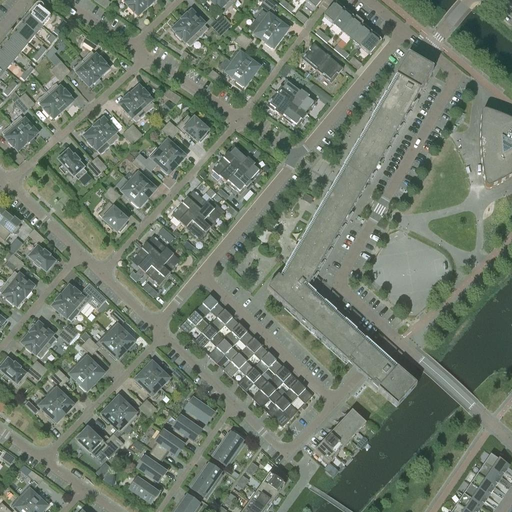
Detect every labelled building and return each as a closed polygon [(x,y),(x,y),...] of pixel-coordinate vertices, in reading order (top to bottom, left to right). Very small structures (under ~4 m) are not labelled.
[(105,9),(109,4),(103,0),(95,0),(95,2),(105,9)] [(120,0),(125,4),(124,4),(128,8),(127,9),(133,15),(134,14),(137,18),(146,9),(147,8),(138,0),(120,0)] [(138,0),(147,8),(146,9),(147,10),(154,4),(153,3),(155,0),(138,0)] [(233,6),(226,0),(208,0),(210,1),(209,2),(215,8),(216,7),(219,11),(220,10),(224,14),(227,12),(228,10),(233,6)] [(274,13),(278,8),(268,0),(265,0),(262,4),(274,13)] [(284,9),(288,5),(282,0),(279,5),(284,9)] [(307,0),(305,3),(314,11),(323,0),(307,0)] [(50,18),(42,12),(42,11),(43,10),(43,9),(43,8),(43,7),(42,6),(41,5),(40,5),(39,4),(38,4),(37,5),(36,5),(35,6),(27,15),(42,28),(50,18)] [(332,26),(344,11),(335,4),(323,18),(332,26)] [(288,5),(284,9),(290,14),(294,10),(288,5)] [(332,26),(341,34),(353,19),(344,11),(332,26)] [(303,25),(307,20),(298,12),(294,17),(303,25)] [(198,39),(199,39),(200,38),(202,36),(203,35),(207,30),(203,26),(204,26),(191,13),(187,16),(186,15),(180,21),(198,39)] [(27,15),(20,24),(35,36),(42,28),(27,15)] [(261,26),(280,40),(281,38),(285,33),(287,31),(286,30),(287,29),(280,23),(279,25),(275,22),(269,17),(265,15),(262,20),(264,22),(261,26)] [(216,23),(224,32),(229,27),(220,18),(216,23)] [(341,34),(350,41),(363,27),(353,19),(341,34)] [(63,21),(55,30),(52,33),(57,38),(68,25),(63,21)] [(189,48),(190,48),(191,46),(193,45),(194,44),(198,39),(180,21),(181,22),(172,31),(175,35),(174,36),(180,42),(181,41),(185,44),(189,48)] [(280,40),(261,26),(255,21),(247,31),(255,36),(254,36),(261,41),(265,44),(264,45),(271,50),(272,49),(273,50),(275,47),(278,42),(280,40)] [(224,32),(216,23),(211,27),(220,36),(224,32)] [(20,24),(13,33),(27,45),(35,36),(20,24)] [(350,41),(360,49),(372,34),(363,27),(350,41)] [(321,40),(324,36),(318,31),(315,35),(321,40)] [(13,33),(6,41),(20,53),(27,45),(13,33)] [(237,38),(248,47),(252,42),(241,33),(237,38)] [(372,34),(360,49),(369,57),(381,42),(372,34)] [(47,41),(51,45),(56,39),(51,36),(47,41)] [(324,36),(321,40),(326,45),(330,40),(324,36)] [(94,50),(97,45),(87,38),(83,43),(94,50)] [(248,47),(237,38),(233,43),(245,51),(248,47)] [(6,41),(0,47),(0,52),(13,63),(20,53),(6,41)] [(316,72),(332,53),(323,45),(318,51),(313,46),(301,60),(316,72)] [(339,55),(342,51),(337,46),(333,50),(339,55)] [(37,53),(41,57),(46,51),(42,47),(37,53)] [(342,51),(339,55),(345,60),(348,56),(342,51)] [(0,52),(0,66),(6,71),(13,63),(0,52)] [(41,57),(37,53),(32,59),(36,62),(41,57)] [(86,57),(82,61),(99,80),(98,79),(108,71),(104,67),(105,66),(100,60),(99,61),(95,57),(91,53),(90,54),(89,55),(87,56),(86,57)] [(230,62),(251,78),(252,77),(253,77),(256,72),(258,69),(257,68),(258,67),(251,62),(250,63),(246,60),(247,60),(240,55),(237,53),(230,62)] [(332,53),(316,72),(330,85),(342,71),(337,66),(341,61),(332,53)] [(191,66),(194,61),(184,54),(180,59),(191,66)] [(415,387),(396,370),(381,356),(366,343),(304,287),(306,284),(309,285),(359,199),(433,71),(408,56),(343,170),(335,184),(326,198),(270,295),(285,308),(283,309),(345,366),(347,364),(361,377),(396,408),(415,387)] [(348,63),(357,70),(358,71),(362,66),(352,58),(348,63)] [(82,61),(81,62),(80,63),(78,64),(77,66),(72,70),(76,74),(88,88),(92,85),(93,86),(99,80),(82,61)] [(251,78),(230,62),(223,72),(226,74),(232,79),(236,82),(235,83),(242,89),(243,87),(244,88),(246,85),(250,80),(249,80),(251,78)] [(55,68),(64,77),(68,73),(60,64),(55,68)] [(286,66),(279,76),(284,79),(291,70),(286,66)] [(24,73),(29,76),(33,70),(29,67),(24,73)] [(64,77),(55,68),(51,72),(59,81),(64,77)] [(219,85),(223,80),(212,72),(208,77),(219,85)] [(29,76),(24,73),(20,78),(24,82),(29,76)] [(276,94),(291,105),(301,92),(286,81),(276,94)] [(7,88),(12,92),(17,86),(12,82),(7,88)] [(56,85),(55,86),(53,87),(52,88),(51,89),(46,94),(63,112),(72,103),(69,99),(70,98),(64,92),(63,93),(60,89),(59,89),(56,85)] [(12,92),(7,88),(3,94),(7,97),(12,92)] [(129,97),(128,96),(145,115),(150,111),(151,110),(153,109),(154,107),(151,102),(147,98),(148,97),(143,91),(142,92),(138,88),(129,97)] [(175,105),(179,99),(168,92),(165,98),(175,105)] [(291,105),(306,116),(316,103),(301,92),(291,105)] [(46,94),(42,98),(40,99),(38,100),(37,102),(41,106),(40,107),(44,110),(43,111),(48,118),(49,117),(53,120),(63,112),(46,94)] [(291,105),(276,94),(266,107),(281,118),(291,105)] [(20,100),(28,109),(33,105),(24,96),(20,100)] [(135,124),(140,120),(141,119),(142,118),(143,117),(144,116),(145,115),(128,96),(122,102),(123,103),(119,106),(131,120),(132,120),(135,124)] [(28,109),(20,100),(15,104),(23,114),(28,109)] [(168,102),(161,109),(166,114),(173,107),(168,102)] [(291,105),(281,118),(296,129),(306,116),(291,105)] [(511,123),(506,121),(503,120),(499,118),(495,117),(491,116),(487,116),(486,116),(485,116),(484,116),(484,117),(483,118),(483,119),(482,122),(482,124),(482,127),(483,130),(483,132),(484,135),(484,136),(486,138),(487,141),(488,143),(489,159),(488,160),(487,162),(485,163),(484,165),(484,166),(483,167),(482,169),(482,171),(482,173),(482,175),(485,187),(485,188),(486,188),(486,189),(487,189),(488,189),(489,189),(501,184),(502,183),(504,181),(505,180),(506,178),(507,177),(508,175),(508,173),(508,171),(508,169),(511,166),(511,123)] [(12,124),(11,126),(28,145),(34,139),(33,138),(37,135),(24,121),(20,117),(15,121),(15,122),(13,123),(12,124)] [(200,144),(207,136),(205,135),(207,133),(193,121),(193,122),(187,117),(182,123),(181,122),(175,128),(169,123),(161,132),(171,141),(179,132),(183,136),(185,134),(197,144),(198,143),(200,144)] [(98,123),(92,128),(105,143),(106,143),(109,147),(110,147),(112,146),(113,144),(114,143),(119,139),(115,135),(115,134),(103,120),(99,124),(98,123)] [(11,126),(6,130),(4,131),(3,132),(2,134),(1,134),(5,138),(5,139),(8,143),(7,143),(13,150),(14,149),(17,153),(27,144),(28,145),(11,126)] [(127,131),(136,141),(141,137),(132,127),(127,131)] [(97,151),(99,153),(101,152),(102,151),(103,150),(104,148),(102,146),(105,143),(92,128),(92,129),(93,130),(83,138),(87,142),(86,143),(91,149),(92,148),(96,152),(97,151)] [(136,141),(127,131),(123,136),(131,145),(136,141)] [(298,132),(294,136),(299,140),(303,135),(298,132)] [(159,152),(176,167),(178,165),(182,161),(184,158),(183,158),(184,156),(178,150),(177,152),(173,149),(173,148),(167,143),(164,140),(160,145),(163,147),(159,152)] [(236,172),(247,159),(233,147),(223,159),(236,172)] [(176,167),(159,152),(156,149),(148,158),(151,161),(157,166),(161,169),(160,171),(166,176),(167,175),(168,176),(170,173),(170,174),(175,169),(174,169),(176,167)] [(257,151),(252,157),(256,160),(261,154),(257,151)] [(68,152),(65,154),(64,155),(62,157),(60,159),(58,161),(63,166),(58,170),(64,177),(69,173),(73,178),(77,182),(86,174),(82,169),(83,169),(78,164),(79,162),(74,157),(73,158),(68,152)] [(135,160),(146,169),(150,165),(139,155),(135,160)] [(92,164),(100,173),(105,169),(96,159),(92,164)] [(236,172),(223,159),(212,171),(225,184),(236,172)] [(247,159),(236,172),(250,184),(261,172),(247,159)] [(146,169),(135,160),(131,164),(142,174),(146,169)] [(100,173),(92,164),(87,168),(96,177),(100,173)] [(202,172),(198,177),(202,180),(206,176),(202,172)] [(236,172),(225,184),(239,196),(250,184),(236,172)] [(129,184),(147,200),(148,198),(153,194),(152,193),(155,191),(154,190),(155,189),(148,183),(147,185),(144,181),(138,176),(135,173),(130,178),(133,180),(129,184)] [(147,200),(129,184),(126,188),(123,186),(119,191),(122,194),(128,199),(132,202),(130,203),(137,209),(138,208),(139,209),(141,206),(145,202),(147,200)] [(119,234),(126,226),(125,225),(126,223),(115,213),(117,210),(113,207),(120,198),(110,188),(102,197),(108,203),(102,210),(103,211),(98,217),(104,222),(103,222),(116,234),(118,232),(119,234)] [(210,189),(205,195),(210,200),(215,194),(210,189)] [(182,204),(196,217),(207,205),(193,192),(182,204)] [(216,195),(212,199),(217,204),(221,200),(216,195)] [(306,195),(302,201),(309,206),(313,200),(306,195)] [(196,217),(182,204),(171,217),(185,229),(196,217)] [(196,217),(210,229),(224,214),(214,205),(211,209),(207,205),(196,217)] [(14,235),(19,229),(17,227),(18,225),(0,210),(0,211),(0,225),(0,226),(0,225),(0,239),(4,242),(4,241),(10,234),(11,235),(12,233),(14,235)] [(196,217),(185,229),(199,242),(210,229),(196,217)] [(162,229),(157,235),(169,245),(174,240),(162,229)] [(38,245),(43,241),(34,232),(29,237),(38,245)] [(141,250),(155,262),(166,250),(152,237),(141,250)] [(186,243),(183,247),(191,253),(194,250),(186,243)] [(46,273),(48,271),(49,270),(51,268),(52,266),(54,263),(48,258),(50,257),(44,252),(43,254),(37,249),(28,259),(34,263),(32,265),(39,271),(41,269),(46,273)] [(155,262),(141,250),(130,262),(144,274),(155,262)] [(166,250),(155,262),(169,275),(180,263),(166,250)] [(18,270),(22,265),(12,257),(8,262),(18,270)] [(169,275),(155,262),(144,274),(158,287),(169,275)] [(40,272),(36,276),(43,282),(47,278),(40,272)] [(14,273),(10,278),(9,279),(7,281),(6,282),(6,283),(26,299),(31,293),(30,292),(33,288),(19,276),(19,277),(14,273)] [(6,283),(2,287),(2,288),(0,289),(0,294),(2,296),(6,300),(5,301),(12,306),(12,305),(16,308),(24,299),(25,300),(26,299),(6,283)] [(146,285),(142,290),(153,299),(157,294),(146,285)] [(79,314),(83,309),(84,308),(85,307),(86,306),(86,305),(87,304),(86,303),(91,297),(96,293),(89,286),(80,295),(73,290),(73,291),(69,288),(61,298),(59,297),(79,314)] [(100,306),(105,302),(96,293),(91,297),(100,306)] [(78,314),(79,314),(59,297),(54,303),(55,304),(52,308),(66,320),(71,323),(75,319),(75,318),(76,317),(78,316),(78,314)] [(209,297),(194,313),(202,321),(209,313),(216,320),(224,312),(209,297)] [(121,326),(125,322),(115,312),(111,316),(121,326)] [(239,326),(224,312),(216,320),(209,328),(216,335),(224,328),(231,334),(239,326)] [(179,329),(186,336),(194,328),(201,336),(209,328),(202,321),(194,313),(179,329)] [(48,350),(49,349),(50,348),(51,347),(52,345),(56,341),(52,337),(38,325),(35,328),(34,328),(28,334),(48,350)] [(106,334),(125,352),(131,346),(133,344),(133,343),(134,342),(128,336),(126,337),(123,334),(123,333),(117,328),(114,325),(106,334)] [(253,340),(239,326),(231,334),(223,342),(231,349),(238,342),(245,349),(253,340)] [(63,331),(72,340),(77,335),(67,327),(63,331)] [(193,343),(201,351),(208,343),(215,350),(223,342),(216,335),(209,328),(201,336),(193,343)] [(72,340),(63,331),(59,336),(68,344),(72,340)] [(40,360),(42,358),(43,357),(44,355),(48,350),(28,334),(29,335),(21,345),(25,348),(24,349),(31,355),(31,354),(35,357),(36,357),(40,360)] [(125,352),(106,334),(98,342),(101,345),(106,351),(110,354),(109,355),(115,361),(116,360),(117,361),(119,358),(119,359),(125,352)] [(84,343),(95,353),(99,349),(89,339),(84,343)] [(268,355),(253,340),(245,349),(238,356),(246,364),(253,356),(260,363),(268,355)] [(208,358),(215,365),(223,357),(230,364),(238,356),(231,349),(223,342),(215,350),(208,358)] [(95,353),(84,343),(80,348),(91,358),(95,353)] [(282,369),(268,355),(260,363),(252,370),(260,377),(267,370),(274,377),(282,369)] [(223,372),(230,379),(238,372),(245,378),(252,370),(246,364),(238,356),(230,364),(223,372)] [(78,368),(95,384),(101,378),(100,378),(103,375),(102,375),(103,373),(97,367),(96,369),(92,365),(87,360),(84,357),(79,361),(82,364),(78,368)] [(7,361),(5,363),(4,364),(3,367),(1,369),(0,369),(0,371),(4,375),(0,380),(7,386),(11,381),(16,386),(25,376),(19,371),(20,369),(14,364),(13,366),(7,361)] [(32,368),(42,376),(46,371),(36,363),(32,368)] [(143,373),(160,389),(164,385),(166,388),(170,383),(168,380),(162,375),(158,371),(160,370),(153,364),(152,365),(151,365),(149,367),(143,373)] [(95,384),(78,368),(75,365),(67,374),(70,377),(76,382),(79,386),(78,387),(84,393),(86,392),(89,390),(95,384)] [(42,376),(32,368),(28,373),(38,381),(42,376)] [(297,383),(282,369),(274,377),(267,385),(275,392),(282,385),(289,392),(297,383)] [(181,385),(185,380),(175,370),(171,375),(181,385)] [(237,386),(245,394),(252,386),(259,393),(267,385),(260,377),(252,370),(245,378),(237,386)] [(54,375),(64,385),(68,381),(58,371),(54,375)] [(160,389),(143,373),(137,379),(135,382),(136,382),(134,384),(141,390),(142,388),(145,392),(151,397),(154,400),(158,396),(156,393),(160,389)] [(64,385),(54,375),(50,379),(60,389),(64,385)] [(312,398),(297,383),(289,392),(282,399),(289,406),(297,399),(304,406),(312,398)] [(266,415),(282,399),(275,392),(267,385),(259,393),(252,400),(259,408),(267,400),(273,406),(265,414),(266,415)] [(47,400),(64,416),(70,410),(70,409),(72,407),(71,406),(73,405),(66,399),(65,400),(62,397),(56,391),(53,389),(45,397),(47,400)] [(110,408),(129,426),(137,418),(134,415),(129,409),(128,409),(125,406),(126,405),(120,399),(119,400),(118,399),(116,402),(116,401),(110,408)] [(282,399),(266,415),(274,422),(282,414),(289,421),(297,413),(289,406),(282,399)] [(64,416),(47,400),(44,403),(41,401),(37,406),(40,408),(39,409),(45,414),(49,417),(48,419),(54,424),(55,423),(56,424),(58,422),(64,416)] [(142,405),(152,415),(156,411),(146,401),(142,405)] [(34,417),(38,412),(28,402),(23,407),(34,417)] [(180,420),(199,433),(191,428),(197,420),(205,425),(212,415),(193,402),(180,420)] [(152,415),(142,405),(137,409),(148,419),(152,415)] [(129,426),(110,408),(104,414),(102,416),(102,417),(101,418),(107,424),(109,423),(112,426),(118,432),(121,435),(129,426)] [(343,421),(357,434),(365,425),(351,412),(343,421)] [(163,434),(182,448),(182,447),(179,445),(185,437),(192,443),(199,433),(180,420),(168,438),(163,434)] [(350,441),(357,434),(343,421),(336,428),(350,441)] [(336,428),(329,436),(343,449),(350,441),(336,428)] [(119,449),(108,440),(104,444),(100,440),(98,442),(87,431),(85,433),(84,431),(76,439),(78,440),(77,442),(89,454),(90,454),(95,459),(101,453),(102,454),(108,448),(114,454),(119,449)] [(182,448),(163,434),(162,436),(159,434),(155,441),(157,442),(156,444),(157,444),(151,453),(162,460),(167,452),(175,457),(182,448)] [(108,440),(119,449),(123,445),(112,435),(108,440)] [(226,468),(243,445),(229,435),(212,459),(226,468)] [(329,436),(321,444),(335,457),(343,449),(329,436)] [(335,457),(321,444),(314,453),(327,466),(335,457)] [(0,458),(9,465),(13,460),(3,452),(1,455),(0,453),(0,458)] [(138,470),(157,483),(164,474),(156,468),(162,460),(151,453),(145,461),(138,470)] [(487,461),(483,466),(501,479),(508,468),(490,456),(488,458),(487,458),(486,460),(487,461)] [(251,464),(245,473),(251,477),(258,468),(251,464)] [(204,500),(221,476),(207,466),(190,490),(204,500)] [(270,473),(285,484),(290,477),(275,466),(270,473)] [(501,479),(483,466),(482,468),(481,468),(479,470),(480,471),(476,476),(494,488),(501,479)] [(157,483),(138,470),(143,474),(138,482),(137,482),(136,483),(133,481),(129,488),(131,490),(130,492),(137,496),(135,499),(142,504),(144,501),(149,505),(156,495),(148,490),(154,482),(157,484),(157,483)] [(37,486),(43,481),(31,472),(27,477),(37,486)] [(262,485),(277,496),(284,486),(269,475),(262,485)] [(469,486),(488,498),(494,488),(476,476),(475,478),(474,478),(472,480),(473,481),(469,486)] [(239,482),(245,486),(248,481),(242,477),(239,482)] [(245,486),(239,482),(236,486),(242,490),(245,486)] [(262,485),(256,494),(271,505),(277,496),(262,485)] [(488,498),(469,486),(468,488),(467,487),(465,490),(466,491),(463,496),(481,508),(488,498)] [(21,501),(33,511),(42,511),(44,510),(46,508),(45,507),(46,506),(40,500),(39,501),(35,498),(30,492),(29,492),(26,490),(18,498),(21,501)] [(256,494),(250,502),(263,511),(265,511),(271,505),(256,494)] [(226,499),(232,503),(236,499),(230,495),(226,499)] [(478,511),(481,508),(463,496),(461,498),(461,497),(459,500),(460,501),(456,506),(464,511),(478,511)] [(195,511),(199,507),(185,497),(174,511),(195,511)] [(232,503),(226,499),(223,504),(229,508),(232,503)] [(33,511),(21,501),(17,505),(15,502),(10,507),(13,510),(15,511),(33,511)] [(263,511),(250,502),(243,511),(244,511),(263,511)]
